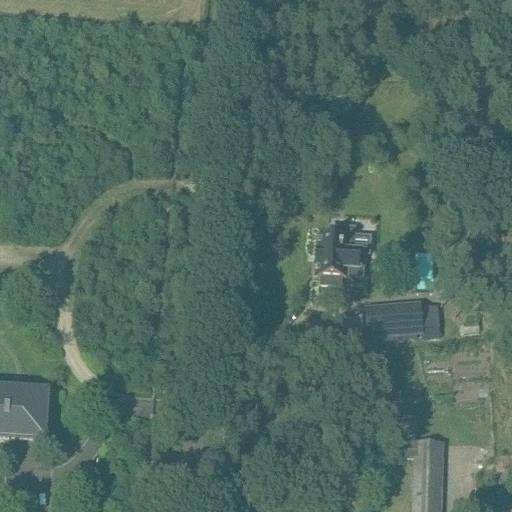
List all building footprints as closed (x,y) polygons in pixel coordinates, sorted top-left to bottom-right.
[(333,140),(334,119),(313,118),(312,139),(333,140)] [(328,235),(328,245),(316,245),(316,257),(315,257),(315,273),(316,273),(317,285),(323,285),(323,293),(342,293),(342,285),(348,285),(347,276),(359,276),(359,258),(351,258),(351,235),(328,235)] [(420,308),(365,313),(365,314),(367,314),(369,340),(367,340),(367,341),(422,337),(420,308)] [(401,394),(381,395),(382,419),(401,419),(401,394)] [(0,440),(9,441),(9,438),(40,440),(43,401),(0,397),(0,440)] [(440,511),(443,447),(413,445),(410,511),(440,511)]
